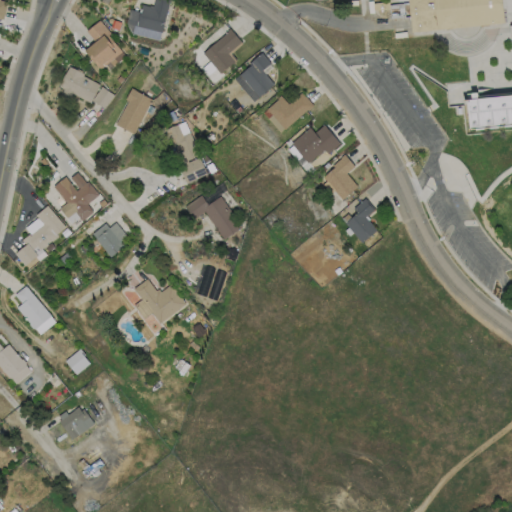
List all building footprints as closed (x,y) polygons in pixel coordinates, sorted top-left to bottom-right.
[(169,0),(161,33),(160,32),(158,40),(129,33),(130,31),(126,23),(129,9),(139,12),(141,5),(149,6),(149,5),(152,6),(153,0),(169,0)] [(410,0),(499,0),(502,24),(415,32),(413,17),(405,17),(404,4),(411,3),(410,0)] [(389,9),(373,11),(373,3),(389,2),(389,9)] [(113,21),(109,24),(104,19),(108,16),(113,21)] [(125,56),(109,69),(105,65),(102,67),(101,66),(98,68),(94,63),(92,64),(83,51),(84,50),(83,48),(93,41),(85,31),(99,20),(109,33),(107,35),(125,56)] [(236,60),(219,74),(202,53),(227,32),(226,31),(229,29),(242,44),(230,53),(236,60)] [(273,85),(252,101),(234,78),(249,65),(248,64),(261,53),(270,63),(261,70),(273,85)] [(99,84),(89,103),(71,94),(70,96),(63,92),(65,90),(58,86),(68,66),(76,70),(77,69),(81,71),(81,73),(83,74),(82,76),(99,84)] [(113,94),(103,108),(91,100),(101,86),(113,94)] [(151,100),(148,105),(154,108),(150,115),(145,112),(132,135),(114,125),(128,101),(125,99),(131,88),(151,100)] [(303,93),(315,106),(309,112),(307,110),(285,130),(267,110),(279,100),(278,99),(282,96),(289,105),(303,93)] [(511,97),(465,104),(469,135),(511,129),(511,97)] [(185,121),(205,174),(185,183),(179,168),(184,166),(178,151),(175,152),(168,136),(162,138),(159,131),(168,127),(169,129),(185,121)] [(323,125),(339,144),(328,154),(323,149),(307,163),(290,143),(309,127),(314,133),(323,125)] [(357,187),(341,200),(322,177),(334,168),(332,166),(341,158),(340,157),(344,155),(354,167),(346,174),(357,187)] [(47,163),(44,166),(39,161),(43,158),(47,163)] [(76,172),(85,183),(87,182),(98,195),(86,204),(91,210),(91,213),(82,220),(79,220),(77,218),(70,224),(62,214),(58,209),(66,203),(65,201),(64,202),(52,187),(64,176),(76,190),(77,189),(69,178),(76,172)] [(201,195),(207,205),(219,196),(226,205),(227,205),(229,206),(228,208),(241,227),(224,240),(203,211),(192,219),(184,207),(201,195)] [(366,216),(369,220),(368,221),(376,230),(361,243),(344,223),(345,223),(341,219),(347,214),(351,218),(357,214),(352,209),(365,199),(374,210),(366,216)] [(55,234),(57,237),(48,244),(48,243),(46,245),(46,246),(44,248),(43,247),(41,249),(45,255),(38,261),(35,258),(24,266),(14,255),(25,246),(21,241),(28,235),(29,236),(42,225),(35,215),(46,205),(64,227),(55,234)] [(95,220),(86,227),(83,224),(92,216),(95,220)] [(123,245),(110,257),(91,234),(104,223),(108,227),(114,222),(126,235),(119,241),(123,245)] [(70,258),(63,264),(58,258),(66,252),(70,258)] [(146,279),(155,291),(158,289),(160,292),(170,284),(185,304),(159,324),(151,313),(143,320),(133,306),(141,300),(133,289),(146,279)] [(54,321),(38,335),(33,329),(31,329),(28,326),(28,324),(26,320),(25,321),(23,319),(24,318),(16,308),(21,304),(13,295),(24,286),(54,321)] [(0,345),(2,348),(7,344),(20,359),(22,359),(24,362),(24,364),(25,365),(9,379),(0,368),(0,345)] [(88,363),(75,375),(64,362),(79,349),(84,355),(83,356),(88,363)] [(68,409),(71,413),(77,408),(80,412),(83,410),(94,425),(71,441),(57,421),(59,420),(57,416),(68,409)] [(86,466),(81,469),(77,463),(82,459),(86,466)]
